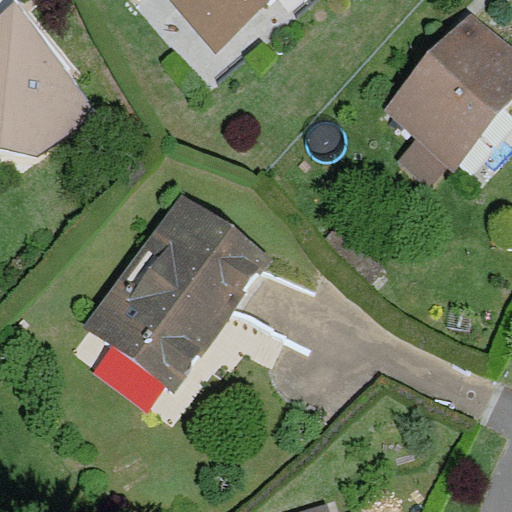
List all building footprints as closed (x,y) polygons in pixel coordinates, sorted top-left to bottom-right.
[(24,19),(21,20),(4,33),(0,28),(0,16),(11,8),(5,0),(0,0),(0,152),(42,156),(88,121),(62,84),(70,77),(24,19)] [(183,0),(216,39),(262,0),(265,0),(272,6),(278,0),(183,0)] [(21,20),(11,8),(0,16),(0,28),(4,33),(21,20)] [(511,69),(474,35),(401,116),(456,168),(510,109),(511,106),(511,69)] [(188,217),(157,255),(175,268),(205,229),(188,217)] [(175,393),(209,349),(199,341),(224,308),(235,316),(266,276),(265,274),(205,229),(175,268),(157,255),(128,294),(137,302),(106,343),(175,393)] [(342,230),(330,243),(375,288),(387,275),(342,230)] [(209,349),(235,316),(224,308),(199,341),(209,349)]
